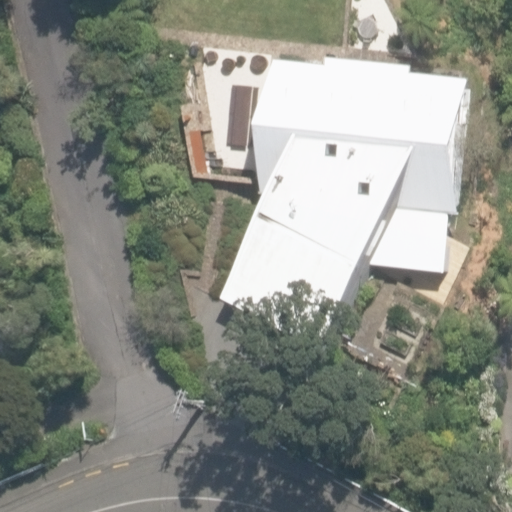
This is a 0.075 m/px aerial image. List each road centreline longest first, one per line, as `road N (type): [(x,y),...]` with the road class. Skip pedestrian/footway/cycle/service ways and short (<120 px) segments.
road 1 (residential): [(39,0),(139,501)]
road 2 (residential): [(270,511),(253,504),(139,501)]
